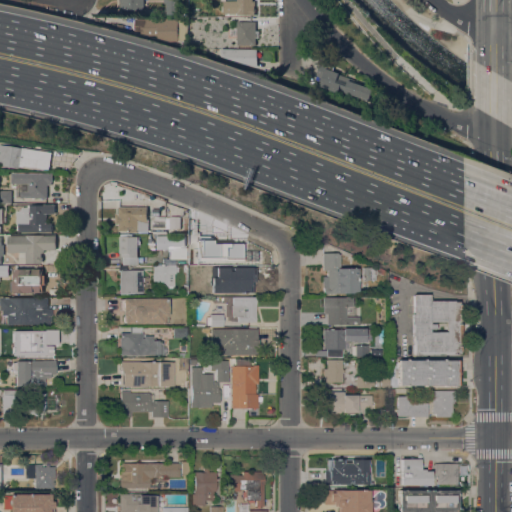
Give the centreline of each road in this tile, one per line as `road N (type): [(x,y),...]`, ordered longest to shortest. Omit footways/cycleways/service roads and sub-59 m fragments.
road 1 (motorway): [(0,78),(152,117),(460,231)]
road 2 (motorway): [(460,181),(253,101),(0,32)]
road 3 (residential): [(288,511),(290,248),(281,237),(94,168)]
road 4 (residential): [(85,511),(87,181),(94,168)]
road 5 (residential): [(287,437),(0,437)]
road 6 (residential): [(492,132),(406,97),(304,0)]
road 7 (residential): [(493,437),(287,437)]
road 8 (secondary): [(492,132),(493,299)]
